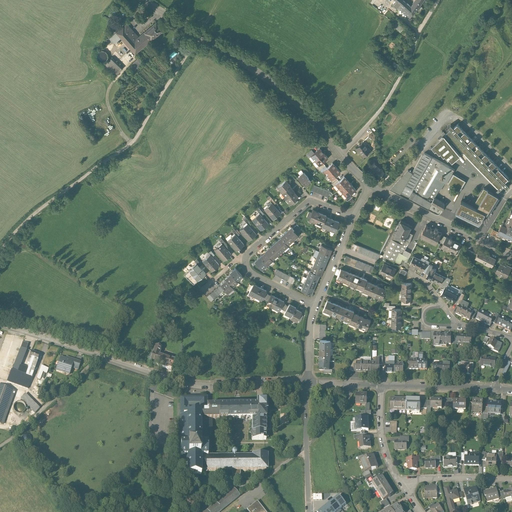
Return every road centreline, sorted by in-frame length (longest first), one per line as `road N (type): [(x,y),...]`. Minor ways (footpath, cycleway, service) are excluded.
road 1 (tertiary): [(307,383),(194,384),(0,325)]
road 2 (track): [(200,34),(136,138),(43,205),(0,250)]
road 3 (tertiary): [(370,187),(289,94),(144,0)]
road 4 (residential): [(315,307),(251,272),(245,255),(310,201),(353,218)]
road 5 (tertiary): [(511,257),(370,187)]
road 6 (track): [(98,357),(0,446)]
road 7 (residential): [(307,383),(308,511)]
